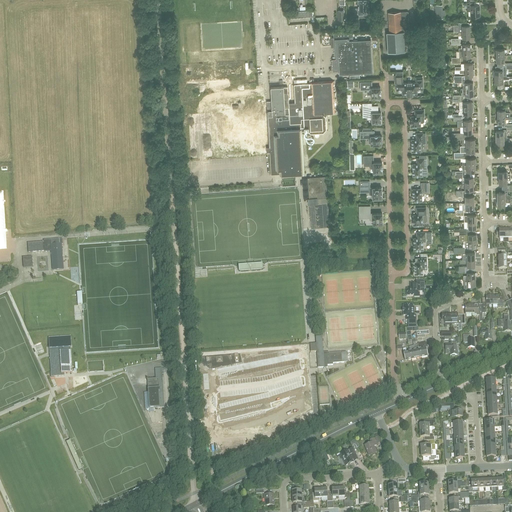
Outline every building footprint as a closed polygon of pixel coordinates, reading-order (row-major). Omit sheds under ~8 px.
[(339,0),(340,5),(344,5),(344,11),(338,11),(338,20),(347,20),(347,18),(346,18),(346,11),(345,0),(339,0)] [(358,0),(359,8),(356,9),(356,11),(356,13),(359,13),(359,14),(365,14),(365,16),(371,16),(371,9),(369,9),(368,0),(358,0)] [(467,11),(471,11),(471,17),(479,17),(479,5),(474,5),(474,2),(467,2),(467,8),(467,11)] [(442,5),(436,5),(436,19),(443,18),(443,16),(445,16),(445,10),(443,10),(442,5)] [(181,13),(182,36),(186,97),(185,97),(188,137),(226,134),(226,124),(228,124),(227,113),(225,113),(224,104),(235,103),(232,57),(232,45),(229,11),(221,11),(219,11),(213,12),(213,11),(188,13),(181,13)] [(389,23),(389,32),(387,33),(388,53),(405,52),(404,31),(409,31),(408,12),(388,13),(388,19),(389,23)] [(462,32),(470,32),(470,25),(460,26),(460,23),(450,23),(450,26),(457,26),(457,32),(458,32),(462,32)] [(335,59),(332,59),(333,71),(339,71),(339,74),(339,75),(373,73),(371,39),(369,39),(357,40),(357,33),(353,33),(333,33),(333,37),(333,38),(334,47),(335,59)] [(452,58),(452,61),(460,60),(460,57),(462,57),(463,57),(471,57),(470,50),(459,51),(459,57),(452,58)] [(494,75),(494,77),(507,76),(507,74),(506,74),(506,69),(511,68),(511,65),(506,66),(502,66),(502,70),(493,71),(493,75),(494,75)] [(416,77),(416,80),(416,83),(411,83),(411,82),(407,82),(407,83),(403,83),(403,75),(395,75),(395,84),(396,84),(396,89),(398,91),(402,91),(403,94),(407,94),(407,95),(413,95),(413,93),(417,93),(417,90),(421,90),(423,88),(423,77),(416,77)] [(507,80),(507,76),(494,77),(495,83),(497,83),(497,89),(503,88),(503,83),(503,80),(507,80)] [(271,101),(267,101),(271,174),(278,174),(304,173),(302,133),(305,133),(305,131),(307,131),(311,134),(323,133),(326,130),(327,130),(327,116),(326,116),(324,116),(324,113),(335,113),(333,81),(310,82),(310,83),(294,84),(295,103),(289,103),(289,98),(289,94),(288,94),(288,87),(284,87),(271,87),(271,101)] [(375,99),(380,99),(380,97),(380,94),(381,94),(381,91),(380,91),(380,87),(372,87),(372,82),(360,82),(360,90),(364,90),(364,92),(367,92),(367,94),(372,94),(372,97),(375,97),(375,99)] [(463,102),(461,102),(461,98),(453,99),(453,102),(459,102),(459,104),(460,105),(463,105),(463,108),(473,108),(473,103),(472,103),(472,101),(463,101),(463,102)] [(372,106),(365,106),(362,106),(363,117),(367,117),(367,119),(372,119),(372,122),(376,122),(376,124),(380,124),(380,122),(381,122),(381,119),(381,115),(381,112),(372,112),(372,106)] [(459,112),(459,114),(453,114),(453,117),(461,117),(461,115),(463,115),(463,114),(472,114),(472,113),(473,113),(473,112),(473,108),(463,108),(459,108),(459,111),(459,112)] [(498,117),(506,117),(510,116),(510,112),(505,113),(505,110),(505,108),(501,108),(501,110),(497,110),(498,117)] [(414,110),(414,116),(411,116),(411,119),(411,123),(411,127),(412,127),(413,128),(415,128),(416,126),(420,126),(420,123),(423,123),(424,121),(424,110),(414,110)] [(507,131),(506,131),(506,130),(503,130),(503,131),(496,131),(496,138),(504,137),(507,137),(507,131)] [(362,131),(363,138),(368,138),(369,143),(371,143),(371,145),(375,145),(376,146),(377,146),(378,145),(382,145),(382,141),(382,140),(382,137),(381,137),(381,136),(378,136),(374,136),(371,136),(371,131),(362,131)] [(423,133),(418,133),(416,133),(416,139),(411,139),(412,152),(413,152),(414,152),(415,152),(416,152),(421,152),(421,146),(422,146),(423,145),(423,144),(426,144),(425,133),(423,133)] [(346,170),(346,173),(353,173),(353,170),(355,170),(354,153),(350,153),(350,158),(350,170),(346,170)] [(413,165),(412,166),(412,167),(413,168),(413,172),(412,173),(412,174),(413,175),(413,176),(422,176),(422,171),(423,171),(424,169),(424,168),(427,168),(427,158),(426,155),(419,155),(420,158),(416,158),(416,164),(413,164),(413,165)] [(373,156),(366,156),(366,166),(369,166),(369,167),(371,169),(373,169),(373,172),(379,172),(379,173),(381,173),(382,172),(382,169),(382,165),(382,162),(373,162),(373,156)] [(498,171),(498,178),(510,177),(510,173),(506,173),(506,171),(503,171),(503,168),(499,168),(499,171),(498,171)] [(307,177),(309,204),(311,223),(311,227),(329,226),(326,176),(307,177)] [(360,181),(360,188),(364,188),(364,192),(369,192),(369,193),(370,195),(373,195),(373,199),(377,198),(378,199),(380,199),(381,198),(382,198),(382,195),(382,191),(381,191),(381,187),(368,188),(368,181),(360,181)] [(421,189),(413,189),(413,201),(414,201),(415,202),(417,202),(417,201),(422,201),(422,196),(423,196),(424,194),(424,193),(429,193),(429,183),(421,183),(421,189)] [(497,192),(497,199),(511,198),(511,196),(509,195),(507,195),(507,193),(505,193),(505,192),(504,192),(504,190),(502,190),(502,192),(497,192)] [(382,217),(382,213),(371,213),(370,206),(368,206),(359,206),(359,214),(365,214),(365,218),(369,218),(369,219),(371,221),(373,220),(373,224),(378,224),(379,225),(381,225),(382,224),(382,221),(382,217)] [(426,208),(419,208),(416,208),(416,215),(413,215),(413,218),(413,222),(414,222),(414,225),(415,226),(416,226),(417,225),(423,225),(423,221),(425,221),(426,220),(426,208)] [(496,236),(499,236),(499,239),(503,238),(503,243),(506,243),(506,230),(499,230),(499,231),(496,231),(496,236)] [(414,245),(414,250),(415,250),(416,251),(418,251),(419,250),(423,250),(423,245),(424,245),(425,243),(425,242),(432,242),(432,232),(425,232),(416,232),(416,238),(414,238),(414,243),(414,245)] [(59,239),(50,240),(43,240),(44,251),(52,251),(53,270),(63,270),(61,245),(63,245),(63,239),(59,239)] [(28,243),(28,252),(43,251),(43,242),(28,243)] [(498,256),(498,263),(507,263),(510,263),(509,260),(507,261),(507,254),(501,254),(501,256),(498,256)] [(32,257),(22,258),(23,267),(33,267),(32,257)] [(424,269),(427,269),(427,258),(418,258),(418,262),(414,262),(415,274),(423,274),(423,273),(424,273),(424,269)] [(467,282),(467,285),(464,285),(464,288),(472,288),(472,285),(475,285),(475,278),(467,279),(465,279),(465,282),(467,282)] [(410,289),(407,289),(407,296),(414,296),(414,297),(420,297),(419,289),(420,289),(420,283),(410,283),(410,289)] [(486,298),(482,298),(482,310),(483,313),(486,313),(486,308),(487,308),(489,305),(493,305),(493,295),(486,296),(486,298)] [(493,305),(497,305),(497,307),(503,307),(502,297),(499,297),(499,295),(493,295),(493,305)] [(406,320),(408,320),(408,328),(415,328),(416,327),(416,315),(413,315),(413,312),(414,312),(414,308),(413,307),(413,305),(408,305),(407,304),(406,304),(405,305),(404,305),(403,305),(403,306),(403,309),(403,312),(403,315),(403,316),(404,316),(406,316),(406,320)] [(472,314),(476,314),(476,316),(479,316),(479,322),(483,321),(482,313),(483,313),(482,310),(479,310),(478,304),(472,305),(472,314)] [(451,325),(451,323),(451,314),(442,314),(442,319),(445,319),(445,328),(447,328),(447,325),(451,325)] [(501,327),(504,327),(504,331),(511,331),(511,322),(507,323),(507,320),(500,320),(501,327)] [(479,336),(485,336),(485,340),(492,340),(491,331),(488,331),(487,329),(481,329),(479,329),(479,336)] [(419,331),(417,331),(417,335),(416,335),(417,339),(418,341),(423,341),(422,338),(424,338),(424,335),(429,335),(428,331),(419,331)] [(474,339),(470,339),(470,335),(463,335),(463,342),(467,342),(467,347),(474,347),(474,339)] [(315,337),(318,365),(318,368),(324,367),(328,367),(328,365),(333,365),(333,363),(347,362),(347,353),(329,354),(329,353),(326,354),(323,355),(322,336),(315,337)] [(71,337),(49,339),(51,377),(62,376),(62,374),(72,373),(71,348),(72,348),(71,337)] [(449,343),(449,344),(445,344),(445,351),(450,351),(450,355),(451,355),(452,356),(455,356),(455,355),(457,355),(457,344),(460,344),(459,338),(456,338),(456,343),(449,343)] [(414,346),(414,347),(416,358),(421,357),(419,346),(416,346),(415,342),(415,339),(412,340),(413,343),(414,346)] [(418,344),(419,346),(421,357),(427,356),(426,348),(428,347),(427,343),(418,344)] [(405,361),(411,359),(410,351),(406,352),(406,348),(403,349),(405,361)] [(158,379),(147,380),(149,409),(163,408),(162,385),(158,385),(158,379)] [(435,420),(433,420),(423,421),(423,424),(420,424),(420,431),(429,431),(429,427),(434,427),(433,424),(435,424),(435,420)] [(428,441),(434,440),(434,437),(433,437),(433,434),(430,434),(429,431),(420,431),(420,438),(424,437),(424,441),(428,441)] [(374,438),(375,438),(370,440),(371,443),(365,446),(369,456),(377,453),(374,446),(377,445),(377,444),(381,442),(378,436),(374,438)] [(433,450),(433,445),(435,445),(434,440),(428,441),(428,445),(421,445),(421,451),(431,451),(434,450),(433,450)] [(356,447),(353,448),(358,459),(363,457),(358,446),(356,447)] [(353,449),(341,454),(346,466),(358,461),(353,449)] [(435,450),(434,450),(431,451),(421,451),(421,457),(429,457),(429,461),(435,460),(435,456),(435,450)] [(324,453),(319,455),(322,462),(329,459),(326,452),(324,453)] [(497,487),(496,488),(496,491),(498,491),(498,487),(502,487),(502,491),(506,491),(506,484),(503,484),(503,479),(497,479),(497,487)] [(473,489),(477,489),(478,488),(478,480),(471,481),(471,486),(468,486),(468,487),(469,493),(473,493),(473,489)] [(359,484),(359,490),(356,490),(356,493),(359,493),(369,493),(368,486),(364,487),(364,484),(359,484)] [(346,488),(344,488),(338,488),(339,497),(345,497),(345,498),(347,498),(347,492),(346,488)] [(312,493),(313,500),(313,501),(319,501),(319,498),(321,498),(321,489),(314,489),(315,493),(312,493)] [(411,499),(422,498),(422,496),(429,495),(428,489),(420,490),(420,493),(417,493),(418,495),(411,496),(411,499)] [(273,494),(263,495),(264,505),(274,505),(273,494)] [(430,503),(429,503),(429,500),(422,501),(422,498),(411,499),(411,502),(420,501),(421,507),(430,507),(431,506),(431,503),(430,503)] [(358,505),(360,505),(360,507),(364,507),(364,505),(369,505),(369,499),(360,499),(358,499),(358,505)]
